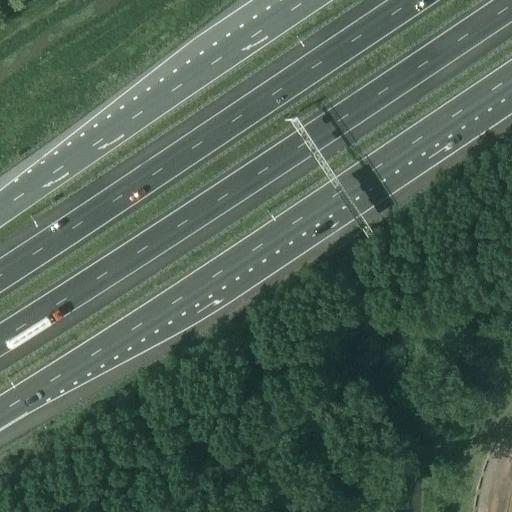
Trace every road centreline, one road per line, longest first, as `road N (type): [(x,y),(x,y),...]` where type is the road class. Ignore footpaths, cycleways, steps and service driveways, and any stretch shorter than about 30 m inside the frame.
road 1 (motorway): [(0,344),(511,6)]
road 2 (motorway): [(0,412),(511,79)]
road 3 (motorway): [(418,0),(0,275)]
road 4 (motorway): [(310,0),(0,209)]
